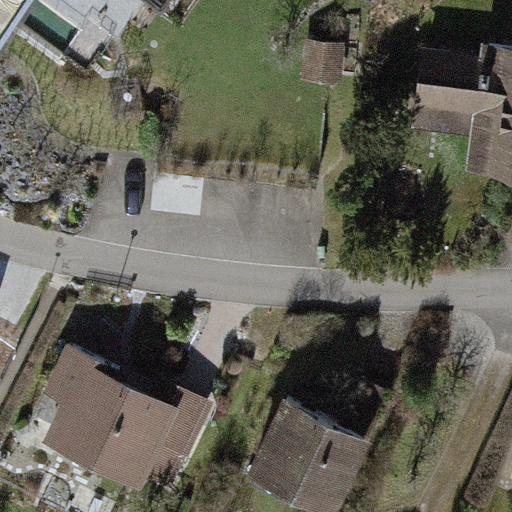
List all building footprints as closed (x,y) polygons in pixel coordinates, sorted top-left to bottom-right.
[(0,0),(0,35),(25,0),(0,0)] [(511,46),(422,35),(411,123),(485,132),(479,180),(511,184),(511,46)] [(327,130),(290,129),(289,156),(326,157),(327,130)] [(65,340),(27,436),(145,483),(184,387),(65,340)] [(296,383),(259,476),(349,511),(386,419),(296,383)]
